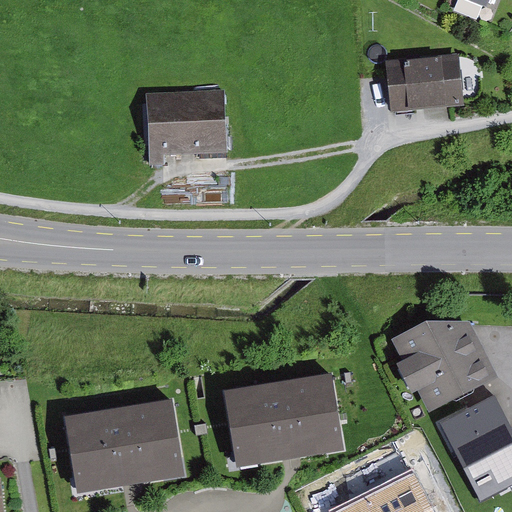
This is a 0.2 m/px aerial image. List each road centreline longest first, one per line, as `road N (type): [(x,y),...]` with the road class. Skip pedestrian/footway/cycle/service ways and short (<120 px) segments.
road 1 (secondary): [(0,240),(196,254),(511,254)]
road 2 (track): [(393,141),(332,201),(289,214),(168,218),(0,199)]
